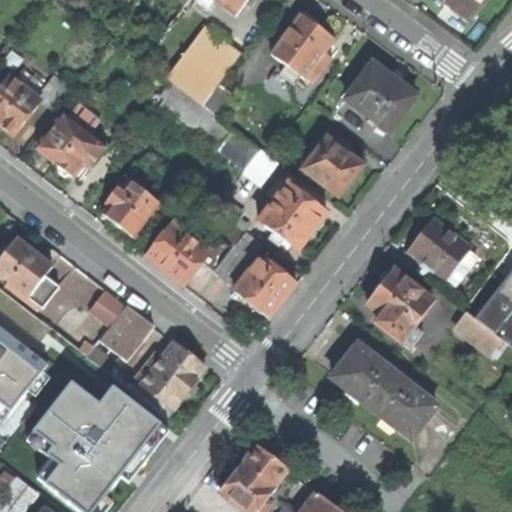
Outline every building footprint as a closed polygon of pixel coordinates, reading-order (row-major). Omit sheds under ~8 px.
[(198,0),(208,7),(213,0),(214,0),(234,15),(245,0),(198,0)] [(437,0),(442,3),(466,22),(483,0),(437,0)] [(291,83),(298,74),(303,78),(304,77),(312,83),(330,59),(322,53),(333,39),(314,25),(317,22),(311,17),(304,13),(301,16),(299,14),(269,54),(285,65),(278,74),(291,83)] [(169,80),(174,84),(201,105),(217,83),(237,56),(212,37),(192,63),(185,58),(169,80)] [(371,63),(344,99),(388,132),(415,95),(390,77),(371,63)] [(12,79),(8,76),(0,85),(0,126),(12,136),(40,101),(54,111),(70,91),(52,77),(36,97),(24,89),(31,81),(19,71),(12,79)] [(234,95),(217,83),(201,105),(217,118),(234,95)] [(215,151),(217,148),(232,129),(217,118),(201,105),(174,84),(157,106),(215,151)] [(104,148),(63,115),(36,149),(49,158),(56,164),(57,172),(62,176),(68,175),(69,175),(71,176),(80,165),(86,170),(104,148)] [(245,170),(260,150),(232,129),(217,148),(245,170)] [(301,169),(337,196),(349,180),(362,164),(350,155),(350,154),(334,142),(333,143),(326,137),(301,169)] [(159,204),(127,179),(121,187),(117,185),(103,202),(107,206),(100,214),(112,223),(133,239),(159,204)] [(277,244),(282,239),(295,249),(311,229),(324,211),(287,183),(284,186),(276,180),(268,191),(275,197),(257,220),(272,232),(269,237),(277,244)] [(0,230),(10,218),(0,210),(0,230)] [(436,271),(457,285),(479,258),(469,251),(473,246),(436,217),(424,232),(410,249),(423,261),(417,268),(429,279),(436,271)] [(205,248),(172,222),(144,258),(163,273),(181,287),(201,263),(213,272),(244,232),(226,218),(215,233),(216,234),(205,248)] [(255,241),(244,232),(213,272),(224,283),(255,241)] [(22,293),(40,307),(56,286),(43,275),(50,265),(41,259),(14,238),(7,248),(1,244),(0,245),(0,276),(12,286),(9,290),(19,297),(22,293)] [(294,283),(258,256),(231,290),(267,318),(281,300),(294,283)] [(377,320),(402,342),(435,299),(397,268),(383,286),(369,303),(381,315),(377,320)] [(115,343),(129,354),(150,326),(125,307),(105,333),(116,341),(115,343)] [(85,355),(92,346),(48,311),(41,321),(85,355)] [(491,352),(504,339),(497,333),(470,311),(457,326),(491,352)] [(511,320),(509,319),(497,333),(504,339),(511,344),(511,320)] [(0,424),(48,362),(0,324),(0,424)] [(139,384),(170,408),(185,389),(203,367),(171,342),(139,384)] [(335,376),(414,438),(439,405),(360,343),(348,360),(335,376)] [(98,405),(70,383),(23,441),(50,464),(38,479),(79,511),(104,511),(106,511),(155,450),(167,434),(111,389),(98,405)] [(224,492),(251,511),(259,511),(292,470),(259,446),(241,470),(224,492)] [(0,511),(18,511),(31,496),(34,499),(39,493),(24,481),(0,511)] [(346,511),(309,483),(289,509),(292,511),(346,511)]
